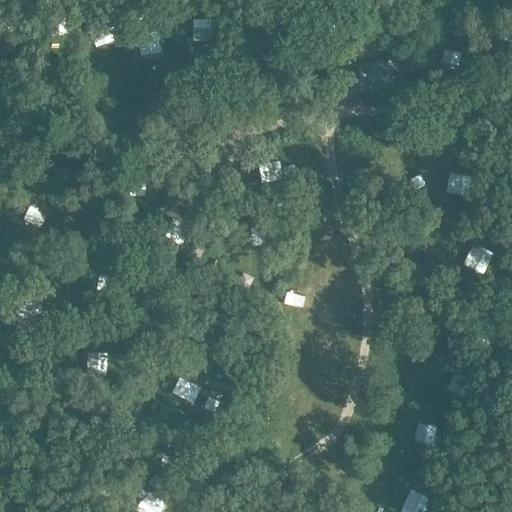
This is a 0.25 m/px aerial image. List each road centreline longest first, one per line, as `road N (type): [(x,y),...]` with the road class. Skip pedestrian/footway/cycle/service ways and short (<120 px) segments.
road 1 (track): [(511,107),(319,114),(241,136),(34,142),(0,154)]
road 2 (track): [(319,114),(367,288),(361,373),(335,436),(270,482),(262,511)]
road 3 (track): [(269,125),(280,0)]
